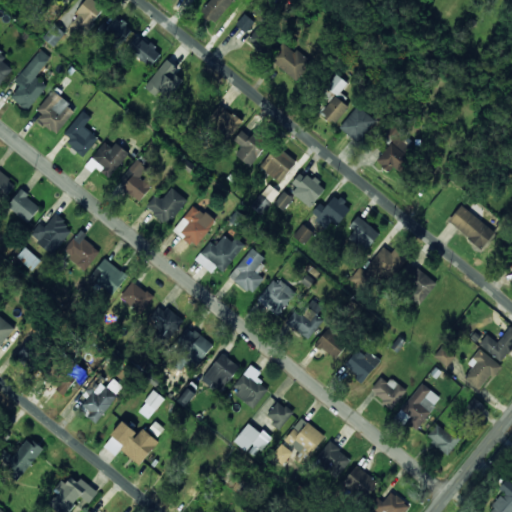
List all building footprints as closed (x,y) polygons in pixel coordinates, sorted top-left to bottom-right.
[(86,0),(74,14),(89,28),(105,10),(94,0),(86,0)] [(210,0),(202,11),(216,23),(233,0),(210,0)] [(236,25),(247,33),(255,21),(244,14),(236,25)] [(103,31),(116,46),(132,30),(119,16),(103,31)] [(43,39),(56,47),(65,32),(52,24),(43,39)] [(267,54),(275,39),(257,28),(248,43),(267,54)] [(138,35),(128,48),(151,67),(161,54),(138,35)] [(297,49),(294,52),(284,43),(270,58),(296,82),(313,64),(297,49)] [(15,82),(20,86),(11,97),(28,111),(47,86),(36,77),(51,57),(40,49),(15,82)] [(0,85),(13,69),(1,60),(5,54),(0,50),(0,85)] [(145,87),(165,102),(182,80),(173,72),(177,67),(167,59),(145,87)] [(331,102),(347,83),(338,75),(321,94),(331,102)] [(59,134),(75,107),(51,92),(38,111),(43,114),(38,121),(59,134)] [(349,107),(335,95),(321,113),(335,124),(349,107)] [(243,122),(221,104),(207,121),(230,139),(243,122)] [(375,121),(359,106),(339,127),(356,142),(375,121)] [(92,118),(83,111),(62,136),(85,155),(99,138),(85,126),(92,118)] [(405,129),(393,123),(384,140),(388,143),(377,164),(391,171),(394,166),(402,170),(413,147),(399,140),(405,129)] [(251,137),(242,130),(234,140),(242,147),(236,155),(250,166),(268,144),(254,133),(251,137)] [(112,147),(105,141),(90,159),(111,176),(129,153),(116,143),(112,147)] [(296,162),(276,146),(260,166),(280,183),(296,162)] [(139,201),(152,186),(141,176),(148,169),(138,160),(118,181),(139,201)] [(0,203),(1,204),(17,184),(0,170),(0,203)] [(292,194),(311,208),(325,187),(301,171),(292,183),(297,186),(292,194)] [(280,193),(269,184),(251,207),(262,215),(280,193)] [(188,200),(172,187),(161,200),(155,195),(146,207),(167,225),(188,200)] [(41,206),(21,190),(8,207),(28,223),(41,206)] [(274,203),(284,211),(294,199),(284,191),(274,203)] [(332,221),(337,225),(352,209),(336,195),(325,207),(320,203),(310,214),(325,228),(332,221)] [(196,247),(215,221),(194,204),(174,230),(196,247)] [(482,248),(495,232),(462,205),(449,221),(482,248)] [(30,235),(53,254),(73,229),(55,214),(45,227),(40,223),(30,235)] [(346,234),(366,251),(380,233),(359,217),(346,234)] [(294,237),(306,244),(313,231),(301,225),(294,237)] [(101,251),(80,232),(63,250),(85,269),(101,251)] [(213,273),(216,267),(225,273),(244,244),(235,237),(232,241),(224,235),(217,246),(210,241),(196,261),(213,273)] [(408,259),(397,249),(392,254),(383,245),(368,261),(388,280),(408,259)] [(264,279),(256,272),(267,259),(252,248),(229,277),(252,294),(264,279)] [(112,296),(128,276),(105,258),(89,279),(112,296)] [(400,285),(420,304),(436,286),(416,268),(400,285)] [(295,291),(272,277),(258,301),(280,315),(295,291)] [(153,296),(132,281),(119,299),(141,314),(153,296)] [(307,340),(324,321),(317,315),(323,308),(313,300),(300,314),(296,310),(286,321),(307,340)] [(147,321),(169,339),(183,322),(161,304),(147,321)] [(0,346),(15,328),(0,315),(0,346)] [(213,345),(189,326),(175,344),(182,350),(171,364),(181,372),(186,365),(194,371),(213,345)] [(497,342),(487,334),(479,344),(501,361),(511,347),(511,326),(497,342)] [(316,344),(336,359),(348,343),(328,328),(316,344)] [(14,348),(24,369),(39,361),(29,341),(14,348)] [(455,356),(442,346),(434,357),(447,367),(455,356)] [(365,382),(380,359),(368,351),(365,355),(357,349),(344,368),(365,382)] [(473,366),(464,379),(480,390),(490,375),(495,377),(503,365),(478,349),(469,363),(473,366)] [(220,392),(240,368),(223,353),(202,378),(220,392)] [(269,389),(256,378),(261,373),(251,365),(231,389),(254,408),(269,389)] [(388,383),(381,377),(370,391),(393,408),(407,390),(392,378),(388,383)] [(124,388),(113,379),(99,395),(93,391),(79,409),(96,423),(124,388)] [(415,429),(442,399),(424,384),(399,412),(407,419),(405,421),(415,429)] [(186,405),(195,394),(188,388),(180,399),(186,405)] [(165,398),(154,390),(145,401),(156,410),(165,398)] [(484,406),(475,397),(465,408),(474,417),(484,406)] [(293,413),(278,401),(266,417),(280,429),(293,413)] [(121,449),(140,465),(159,442),(143,428),(138,434),(123,422),(103,445),(116,455),(121,449)] [(262,451),(271,440),(250,422),(234,441),(247,452),(254,444),(262,451)] [(461,438),(452,431),(450,434),(435,422),(424,435),(449,454),(461,438)] [(351,460),(339,450),(349,438),(340,430),(315,460),(336,478),(351,460)] [(43,449),(29,438),(13,457),(3,448),(0,452),(0,457),(23,476),(43,449)] [(283,464),(293,452),(282,444),(272,455),(283,464)] [(343,481),(364,500),(378,484),(358,465),(343,481)] [(97,493),(71,472),(55,492),(58,494),(50,504),(60,511),(68,511),(81,497),(89,504),(97,493)] [(511,511),(511,484),(506,480),(499,489),(503,492),(489,511),(511,511)]
